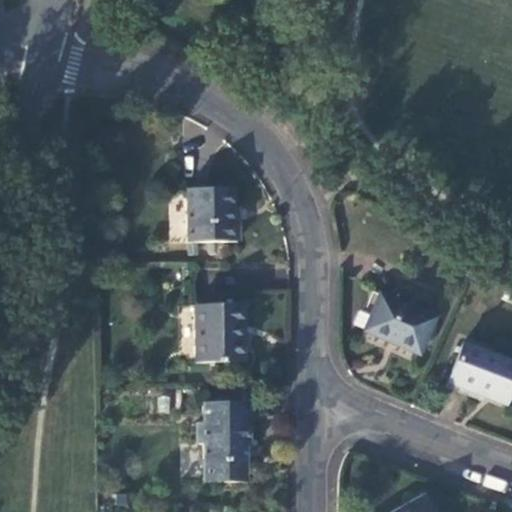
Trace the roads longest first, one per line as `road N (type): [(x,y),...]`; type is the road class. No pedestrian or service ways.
road 1 (residential): [(43,53),(188,92),(242,127),(288,175),(315,244),(315,396)]
road 2 (residential): [(315,396),(511,468)]
road 3 (secondary): [(43,53),(0,210)]
